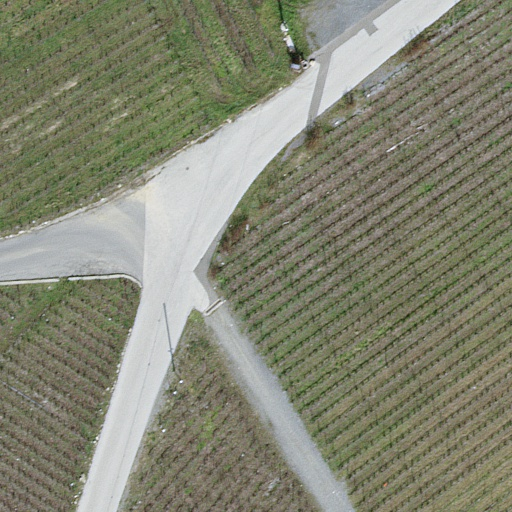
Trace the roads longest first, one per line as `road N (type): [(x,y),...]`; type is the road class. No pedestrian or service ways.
road 1 (unclassified): [(429,0),(163,222)]
road 2 (track): [(163,222),(340,511)]
road 3 (unclassified): [(93,511),(165,285),(163,222)]
road 4 (unclassified): [(163,222),(109,246),(0,262)]
